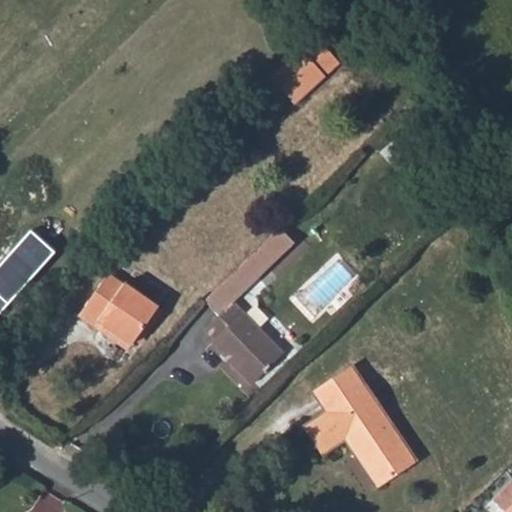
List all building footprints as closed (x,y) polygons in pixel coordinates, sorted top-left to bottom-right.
[(318,36),(273,79),(287,93),(314,66),(334,88),(351,70),(318,36)] [(314,66),(287,93),(308,113),(334,88),(314,66)] [(437,209),(412,171),(395,182),(420,221),(437,209)] [(0,313),(57,250),(31,227),(0,261),(0,313)] [(271,240),(200,314),(217,331),(229,319),(289,259),(271,240)] [(148,324),(101,292),(72,336),(92,350),(97,342),(124,360),(148,324)] [(278,370),(229,319),(217,331),(202,345),(216,358),(211,363),(246,400),(278,370)] [(404,473),(344,385),(307,409),(318,426),(297,440),(314,467),(336,452),(367,499),(404,473)] [(511,511),(511,491),(508,487),(492,501),(492,511),(511,511)]
